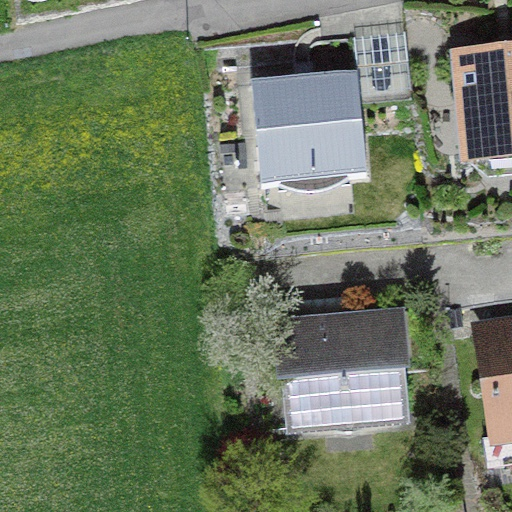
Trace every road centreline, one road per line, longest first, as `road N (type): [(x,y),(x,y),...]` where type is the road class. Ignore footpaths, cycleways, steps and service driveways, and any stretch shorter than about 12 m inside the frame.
road 1 (residential): [(511,276),(245,302)]
road 2 (residential): [(244,0),(0,46)]
